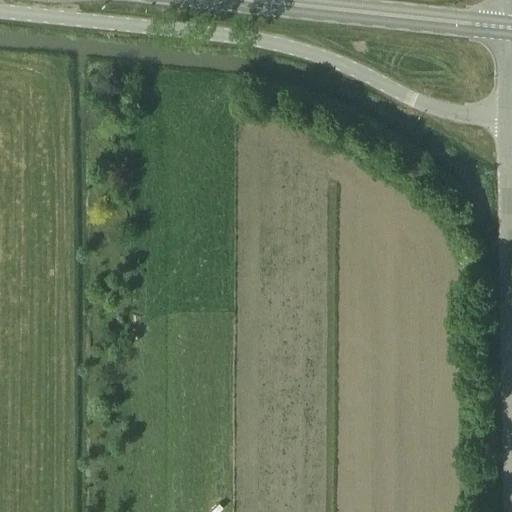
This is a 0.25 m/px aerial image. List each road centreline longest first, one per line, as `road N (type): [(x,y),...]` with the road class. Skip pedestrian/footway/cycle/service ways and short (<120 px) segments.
road 1 (unclassified): [(0,12),(247,37),(311,54),(424,105),(507,122)]
road 2 (unclassified): [(511,443),(507,122)]
road 3 (secondary): [(507,28),(224,0)]
